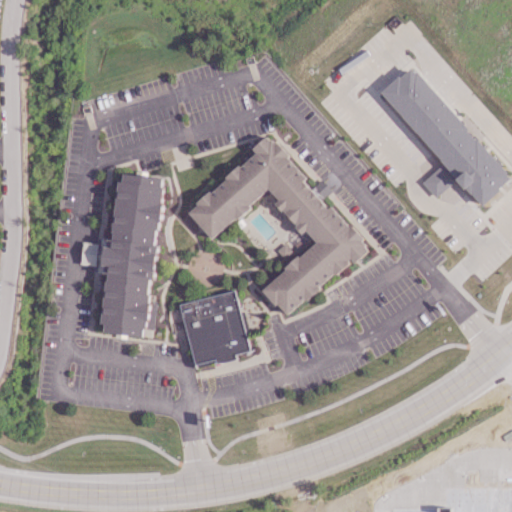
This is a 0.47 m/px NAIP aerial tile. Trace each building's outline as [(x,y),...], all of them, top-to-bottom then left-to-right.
[(382,92),(482,204),(500,190),(499,188),(510,178),(506,175),(507,172),(418,71),(416,72),(412,67),(401,77),(399,75),(382,92)] [(189,212),(198,204),(197,202),(210,190),(212,192),(214,194),(216,192),(214,190),(220,185),(222,186),(225,184),(222,182),(227,178),(225,177),(239,164),(243,168),(245,166),(243,164),(257,152),(253,147),(267,135),(270,139),(271,139),(275,143),(277,141),(290,155),(288,157),(306,177),(304,180),(328,208),(331,206),(349,226),(351,225),(363,238),(362,240),(365,244),(365,246),(368,250),(354,262),(350,258),(348,260),(349,262),(335,274),(334,273),(319,286),(320,287),(306,300),(305,298),(287,314),(278,303),(276,305),(262,290),(285,269),(284,267),(297,255),(299,256),(317,241),(306,230),(302,234),(295,226),(297,225),(295,223),(285,213),(286,212),(284,209),(282,211),(275,203),(279,200),(269,188),(256,199),(250,204),(251,207),(238,219),(236,217),(212,238),(189,212)] [(165,177),(126,173),(125,180),(120,180),(118,207),(114,238),(110,238),(109,246),(106,245),(105,265),(107,265),(106,274),(109,274),(102,323),(106,323),(106,332),(144,337),(144,329),(149,321),(152,294),(165,177)] [(236,290),(181,304),(196,366),(252,351),(236,290)] [(185,328),(182,308),(169,311),(172,331),(185,328)]
